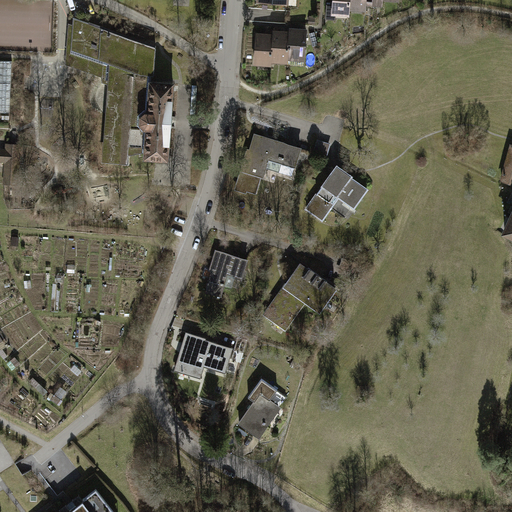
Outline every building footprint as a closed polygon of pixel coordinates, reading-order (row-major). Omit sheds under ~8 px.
[(350,0),(333,0),(333,15),(350,16),(350,10),(350,0)] [(350,0),(350,10),(366,11),(366,4),(366,0),(350,0)] [(155,45),(75,18),(74,25),(70,23),(67,65),(102,76),(102,82),(108,85),(103,162),(129,166),(136,73),(141,74),(154,75),(157,49),(154,48),(155,45)] [(290,27),(290,31),(288,59),(306,60),(307,28),(290,27)] [(274,30),(274,34),(272,62),(288,63),(288,59),(290,31),(274,30)] [(274,34),(256,33),(255,64),(272,65),(272,62),(274,34)] [(13,61),(0,60),(0,111),(11,112),(13,61)] [(175,83),(148,81),(146,110),(140,117),(139,124),(145,132),(143,159),(170,160),(175,83)] [(247,148),(235,189),(248,193),(249,190),(259,193),(269,160),(297,168),(303,148),(255,134),(251,149),(247,148)] [(332,144),(318,139),(313,155),(326,159),(332,144)] [(20,144),(6,144),(6,148),(1,148),(0,163),(4,163),(4,185),(18,186),(19,164),(25,164),(25,150),(20,150),(20,144)] [(511,147),(501,185),(511,188),(511,147)] [(370,189),(337,166),(306,209),(323,222),(339,200),(355,211),(370,189)] [(511,210),(502,234),(511,239),(511,210)] [(248,261),(216,251),(210,270),(213,271),(207,292),(222,297),(228,276),(242,280),(248,261)] [(339,290),(301,263),(264,315),(287,331),(306,304),(321,315),(339,290)] [(208,338),(186,332),(176,364),(225,380),(235,350),(207,341),(208,338)] [(261,394),(239,424),(261,440),(283,410),(261,394)] [(29,483),(14,494),(26,511),(29,511),(43,503),(29,483)] [(112,511),(97,492),(71,511),(112,511)]
